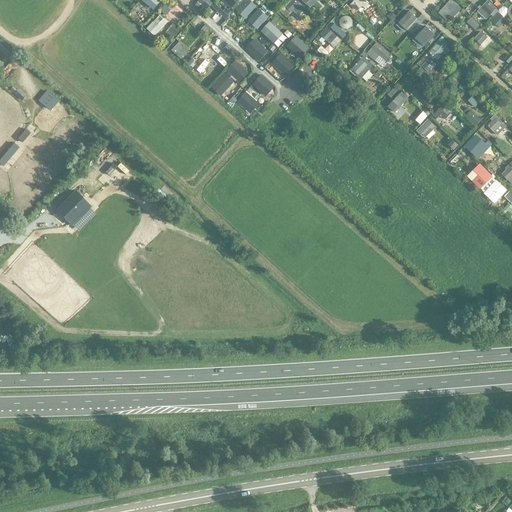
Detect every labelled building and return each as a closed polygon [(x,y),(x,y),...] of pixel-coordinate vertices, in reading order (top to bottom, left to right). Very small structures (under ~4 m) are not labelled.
[(142,0),(154,9),(161,0),(142,0)] [(222,0),(232,8),(239,0),(222,0)] [(251,0),(244,0),(236,10),(246,18),(258,5),(251,0)] [(296,0),(282,9),(286,17),(296,11),(298,15),(304,11),(297,0),(296,0)] [(456,2),(454,0),(451,0),(443,10),(447,13),(449,11),(452,13),(457,8),(453,4),(456,2)] [(483,10),(480,14),(486,19),(497,8),(493,5),(491,7),(486,2),(480,8),(483,10)] [(393,22),(406,33),(419,16),(406,6),(393,22)] [(246,22),(255,31),(269,16),(260,7),(246,22)] [(497,12),(490,20),(498,28),(506,20),(497,12)] [(354,22),(345,15),(339,22),(348,29),(354,22)] [(475,17),(469,19),(473,29),(479,26),(475,17)] [(156,20),(148,27),(155,34),(162,27),(156,20)] [(273,43),(283,34),(270,21),(261,30),(273,43)] [(175,35),(181,29),(174,23),(168,29),(175,35)] [(335,23),(331,26),(343,37),(347,33),(335,23)] [(320,34),(336,47),(343,39),(327,25),(320,34)] [(426,25),(412,39),(421,47),(435,33),(426,25)] [(482,31),(475,39),(481,45),(488,37),(482,31)] [(296,35),(287,45),(302,58),(311,48),(296,35)] [(444,36),(433,49),(442,58),(451,47),(449,45),(451,42),(444,36)] [(259,60),(269,51),(255,37),(246,47),(259,60)] [(180,40),(172,49),(182,58),(190,49),(180,40)] [(380,65),(392,55),(379,41),(368,51),(380,65)] [(282,52),(272,62),(285,75),(295,65),(282,52)] [(360,58),(352,69),(367,80),(373,73),(369,70),(372,66),(360,58)] [(440,69),(429,58),(418,70),(424,76),(428,72),(433,77),(440,69)] [(206,59),(197,68),(201,72),(209,63),(206,59)] [(236,59),(227,68),(240,81),(249,71),(236,59)] [(374,86),(386,79),(381,70),(369,78),(374,86)] [(486,77),(479,70),(473,77),(480,84),(486,77)] [(221,95),(235,81),(226,71),(211,86),(221,95)] [(253,85),(268,95),(276,83),(260,74),(253,85)] [(395,98),(401,90),(395,85),(389,94),(395,98)] [(59,101),(47,90),(38,101),(50,111),(59,101)] [(237,101),(251,113),(260,102),(248,91),(237,101)] [(402,91),(388,105),(395,112),(409,97),(402,91)] [(469,98),(462,92),(456,98),(463,105),(469,98)] [(430,94),(423,101),(431,109),(438,101),(430,94)] [(474,106),(479,102),(473,96),(468,100),(474,106)] [(453,112),(445,104),(431,117),(436,121),(441,116),(445,120),(453,112)] [(511,112),(511,111),(507,106),(501,112),(508,117),(511,112)] [(477,125),(483,118),(471,108),(466,115),(477,125)] [(421,123),(427,115),(423,111),(417,119),(421,123)] [(506,126),(494,114),(490,119),(492,121),(487,125),(497,136),(506,126)] [(436,127),(428,119),(416,131),(425,138),(436,127)] [(18,137),(23,142),(31,132),(26,128),(18,137)] [(473,138),(470,141),(477,147),(484,140),(476,133),(472,137),(473,138)] [(0,159),(0,163),(4,166),(19,146),(13,142),(0,159)] [(456,153),(448,161),(456,169),(464,161),(456,153)] [(481,162),(467,174),(480,188),(494,176),(481,162)] [(511,169),(508,165),(505,168),(506,169),(501,174),(511,184),(511,169)] [(494,195),(501,188),(494,182),(488,189),(494,195)] [(74,191),(56,209),(72,225),(89,208),(90,207),(74,191)] [(1,215),(0,216),(0,229),(6,234),(13,226),(1,215)] [(14,252),(9,248),(0,258),(0,259),(4,263),(14,252)] [(0,323),(7,330),(15,321),(0,307),(0,323)]
